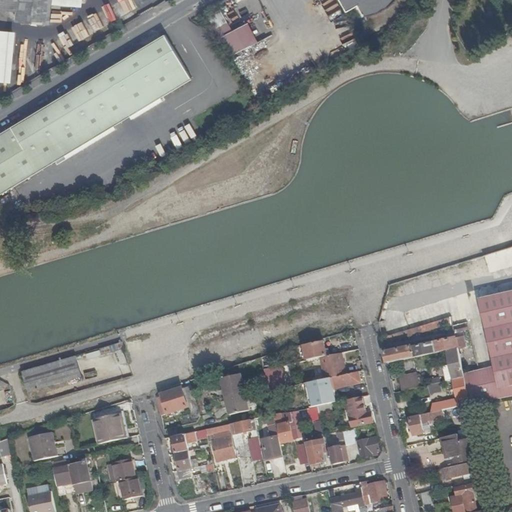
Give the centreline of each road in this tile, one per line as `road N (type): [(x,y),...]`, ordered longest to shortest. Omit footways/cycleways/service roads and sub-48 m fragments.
road 1 (unclassified): [(308,99),(175,179),(106,210),(0,231)]
road 2 (residential): [(174,511),(397,462)]
road 3 (unclassified): [(0,113),(195,0)]
road 4 (unclassified): [(0,422),(139,379)]
road 5 (residential): [(365,327),(397,462)]
road 6 (unclassified): [(139,379),(169,511)]
